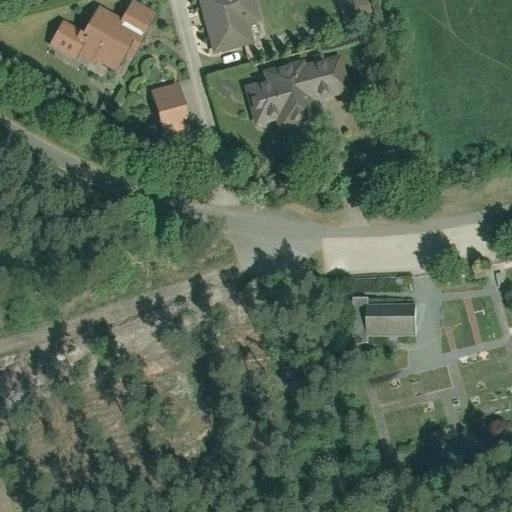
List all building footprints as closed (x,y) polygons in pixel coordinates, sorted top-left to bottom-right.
[(195,0),(211,59),(262,45),(249,0),(195,0)] [(340,0),(344,24),(372,20),(368,0),(340,0)] [(155,19),(131,5),(120,26),(95,12),(81,38),(60,27),(44,55),(72,70),(78,58),(116,79),(125,63),(130,65),(155,19)] [(260,86),(243,91),(255,133),(276,128),(278,135),(319,124),(314,105),(347,96),(338,60),(304,69),(303,64),(258,77),(260,86)] [(189,138),(177,89),(147,96),(160,146),(189,138)] [(370,299),(354,299),(355,343),(369,344),(369,338),(419,338),(419,305),(370,305),(370,299)]
